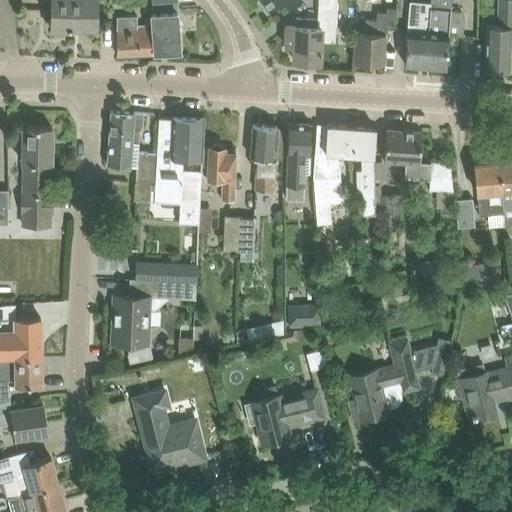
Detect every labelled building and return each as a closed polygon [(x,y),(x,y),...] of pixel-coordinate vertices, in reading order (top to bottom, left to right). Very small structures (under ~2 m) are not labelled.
[(52,0),(52,9),(52,29),(68,29),(68,31),(72,31),(72,26),(96,27),(96,0),(52,0)] [(151,0),(152,9),(178,8),(177,0),(151,0)] [(261,0),(269,11),(283,0),(285,0),(289,5),(295,0),(261,0)] [(296,17),(296,26),(287,25),(286,46),(294,46),(293,60),(320,61),(321,41),(335,41),(336,21),(337,0),(318,0),(317,18),(308,18),(296,17)] [(409,5),(406,44),(404,63),(425,65),(430,7),(430,2),(409,0),(409,5)] [(430,7),(425,65),(446,67),(449,32),(463,33),(464,13),(460,9),(451,8),(451,0),(430,0),(430,2),(430,7)] [(511,0),(498,0),(498,24),(487,24),(485,69),(509,70),(511,41),(511,40),(511,0)] [(355,31),(353,62),(384,64),(386,28),(395,28),(396,8),(387,7),(387,12),(377,11),(377,19),(366,19),(365,32),(355,31)] [(151,16),(151,24),(153,53),(180,51),(178,12),(151,14),(151,16)] [(118,18),(117,35),(117,55),(153,53),(151,24),(137,25),(137,17),(118,18)] [(111,110),(109,142),(131,143),(131,142),(138,142),(138,129),(142,129),(144,112),(111,110)] [(155,182),(154,199),(179,200),(178,222),(199,223),(202,170),(183,169),(184,158),(202,159),(203,138),(204,118),(173,117),(173,118),(160,118),(159,118),(158,137),(157,152),(156,171),(155,182)] [(288,123),(286,198),(304,199),(305,153),(310,153),(311,123),(288,123)] [(317,124),(316,144),(315,152),(313,178),(317,224),(331,222),(330,202),(342,201),(337,153),(349,154),(351,126),(317,124)] [(253,125),(252,145),(251,156),(257,156),(255,188),(273,189),(277,126),(253,125)] [(23,159),(23,162),(24,162),(24,194),(22,194),(21,211),(23,211),(23,225),(49,226),(49,212),(53,212),(53,195),(50,195),(50,162),(51,162),(52,126),(23,126),(23,146),(20,146),(20,159),(23,159)] [(351,126),(349,154),(361,155),(362,169),(356,169),(358,192),(364,192),(365,214),(378,213),(374,155),(374,148),(373,148),(374,128),(351,126)] [(386,128),(384,158),(404,159),(403,170),(405,170),(404,178),(412,178),(430,179),(429,188),(453,189),(450,162),(431,160),(431,162),(420,162),(422,131),(386,128)] [(109,142),(107,164),(127,165),(138,166),(137,181),(135,199),(150,200),(152,182),(155,182),(156,171),(157,152),(147,151),(137,151),(138,142),(131,142),(131,143),(109,142)] [(208,147),(207,167),(207,178),(222,179),(222,199),(234,200),(236,152),(225,151),(226,148),(208,147)] [(511,159),(499,160),(502,203),(511,202),(511,159)] [(474,163),(476,183),(479,214),(503,212),(502,203),(499,160),(474,163)] [(0,189),(0,209),(9,210),(8,189),(0,189)] [(382,194),(384,226),(404,224),(402,193),(382,194)] [(473,197),(455,199),(457,226),(475,224),(473,197)] [(224,215),(223,250),(239,250),(240,216),(224,215)] [(240,216),(239,250),(253,250),(254,216),(240,216)] [(135,259),(135,278),(196,281),(197,262),(135,259)] [(411,259),(411,277),(437,278),(438,260),(411,259)] [(501,282),(496,259),(463,265),(467,288),(501,282)] [(196,281),(135,278),(130,278),(129,295),(116,294),(116,315),(113,315),(112,342),(126,342),(129,353),(127,353),(129,362),(153,357),(150,343),(151,307),(157,302),(157,297),(196,298),(196,295),(196,281)] [(351,283),(352,300),(363,299),(363,282),(351,283)] [(501,290),(511,317),(511,284),(505,285),(507,293),(504,294),(502,290),(501,290)] [(392,292),(391,292),(393,307),(413,301),(410,292),(402,294),(400,285),(391,287),(394,297),(393,297),(392,292)] [(374,302),(376,312),(393,307),(391,292),(380,295),(381,300),(374,302)] [(288,304),(289,326),(321,325),(321,303),(288,304)] [(40,318),(0,318),(0,356),(41,356),(40,318)] [(511,338),(511,318),(500,323),(507,340),(511,338)] [(237,331),(239,342),(285,333),(283,321),(237,331)] [(193,336),(193,339),(202,339),(203,325),(194,325),(193,336)] [(295,330),(285,333),(286,340),(287,342),(297,340),(295,330)] [(357,399),(353,400),(358,418),(387,410),(386,407),(394,406),(397,404),(400,401),(401,397),(401,394),(402,389),(402,390),(418,386),(413,369),(431,365),(430,371),(443,374),(451,337),(438,335),(436,344),(409,350),(407,339),(391,343),(396,364),(351,375),(357,399)] [(179,336),(178,354),(193,351),(193,339),(193,336),(179,336)] [(307,353),(311,370),(328,366),(324,349),(307,353)] [(0,403),(10,401),(10,400),(11,399),(10,384),(42,384),(41,356),(0,356),(0,403)] [(455,391),(456,395),(459,399),(464,399),(468,417),(495,410),(492,399),(511,394),(511,356),(507,358),(509,368),(486,373),(483,364),(457,370),(460,384),(456,387),(455,391)] [(133,397),(137,412),(168,405),(165,389),(153,392),(133,397)] [(249,424),(257,422),(262,442),(290,435),(287,425),(323,416),(317,389),(282,398),(281,395),(244,404),(249,424)] [(10,401),(0,403),(0,424),(12,422),(15,438),(47,433),(42,404),(11,409),(10,401)] [(159,412),(138,417),(151,467),(175,461),(176,464),(205,457),(197,423),(181,427),(180,422),(163,426),(159,412)] [(0,481),(13,478),(18,495),(58,483),(51,456),(11,467),(8,456),(0,458),(0,481)] [(56,511),(66,509),(58,483),(18,495),(8,497),(11,511),(56,511)]
